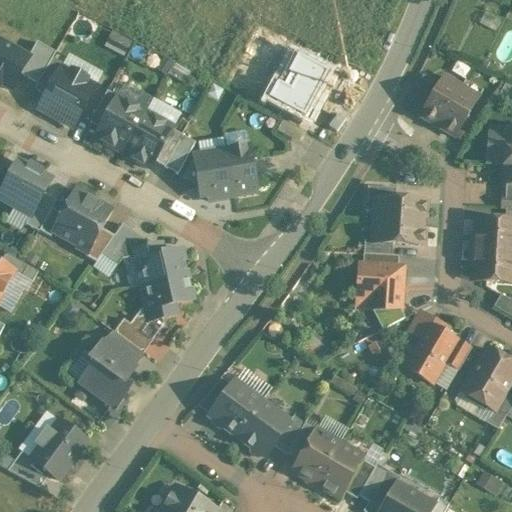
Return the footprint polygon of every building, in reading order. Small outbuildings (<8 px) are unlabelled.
[(29,59),(0,42),(0,86),(1,85),(11,91),(29,59)] [(59,69),(61,70),(63,65),(52,59),(35,90),(45,96),(59,69)] [(38,109),(73,127),(94,89),(83,83),(85,79),(73,72),(71,76),(61,70),(59,69),(45,96),(38,109)] [(444,77),(420,117),(454,138),(478,97),(444,77)] [(99,129),(117,98),(106,92),(90,123),(99,129)] [(122,155),(145,113),(117,98),(99,129),(94,139),(122,155)] [(145,113),(122,155),(150,170),(154,162),(172,130),(172,129),(145,113)] [(172,130),(154,162),(165,168),(182,136),(172,130)] [(511,130),(505,130),(504,136),(487,135),(485,163),(504,164),(506,167),(506,184),(511,184),(511,130)] [(250,146),(225,150),(233,198),(257,194),(250,146)] [(210,202),(233,198),(225,150),(194,156),(201,199),(209,197),(210,202)] [(29,169),(17,163),(0,194),(0,195),(13,202),(11,206),(30,216),(43,194),(50,181),(38,174),(39,173),(30,167),(29,169)] [(511,184),(506,184),(502,184),(500,209),(505,209),(511,209),(511,184)] [(395,189),(367,187),(366,200),(374,201),(374,200),(394,201),(395,189)] [(110,212),(74,192),(62,215),(51,234),(52,235),(86,254),(87,254),(101,230),(110,212)] [(43,194),(30,216),(25,225),(38,233),(39,232),(51,209),(55,201),(43,194)] [(394,201),(374,200),(374,201),(373,222),(421,225),(421,218),(422,218),(425,215),(426,203),(394,201)] [(465,216),(482,216),(482,206),(464,206),(465,216)] [(51,209),(39,232),(50,238),(52,235),(51,234),(62,215),(51,209)] [(511,223),(504,223),(475,221),(473,251),(511,253),(511,223)] [(421,225),(373,222),(372,243),(371,244),(392,245),(423,247),(424,235),(421,232),(420,232),(421,225)] [(122,261),(138,236),(122,226),(114,237),(101,255),(117,267),(122,261)] [(114,237),(101,230),(87,254),(86,254),(84,257),(95,263),(101,255),(114,237)] [(133,252),(148,248),(146,242),(138,236),(122,261),(129,291),(145,287),(142,274),(138,275),(133,252)] [(392,245),(371,244),(372,243),(364,242),(363,255),(391,257),(392,245)] [(145,287),(186,277),(181,252),(162,256),(160,246),(148,248),(133,252),(138,275),(142,274),(145,287)] [(511,253),(473,251),(472,281),(511,283),(511,253)] [(0,266),(13,272),(32,283),(37,273),(6,255),(0,266)] [(391,257),(363,255),(362,268),(387,269),(387,268),(397,269),(397,257),(391,257)] [(0,296),(13,272),(0,266),(0,265),(0,296)] [(387,269),(362,268),(360,307),(379,308),(399,309),(400,309),(402,269),(397,269),(387,268),(387,269)] [(186,277),(145,287),(147,299),(144,300),(149,323),(162,320),(176,317),(174,307),(192,302),(186,277)] [(511,302),(500,295),(493,307),(511,318),(511,302)] [(399,309),(379,308),(378,322),(377,322),(382,330),(404,319),(399,309)] [(419,311),(406,333),(420,341),(429,326),(433,319),(419,311)] [(162,320),(149,323),(141,334),(152,342),(164,326),(162,320)] [(114,333),(143,354),(152,342),(141,334),(123,321),(114,333)] [(420,341),(408,362),(421,370),(417,377),(431,385),(444,363),(457,342),(429,326),(420,341)] [(132,370),(143,354),(114,333),(103,348),(132,370)] [(457,342),(444,363),(458,371),(470,350),(457,342)] [(134,371),(132,370),(103,348),(101,347),(89,362),(94,366),(81,384),(115,408),(129,389),(124,385),(134,371)] [(511,381),(511,364),(485,349),(460,392),(493,412),(494,412),(505,394),(511,381)] [(221,380),(197,408),(209,416),(231,387),(221,380)] [(262,403),(234,382),(231,387),(209,416),(208,418),(211,420),(212,425),(219,430),(224,429),(236,438),(262,403)] [(511,405),(511,397),(505,394),(494,412),(493,412),(485,424),(497,431),(505,417),(511,405)] [(262,403),(236,438),(250,448),(251,453),(257,458),(262,457),(264,459),(272,448),(291,423),(289,422),(262,403)] [(291,423),(272,448),(285,457),(286,455),(303,426),(293,418),(289,422),(291,423)] [(60,423),(31,461),(31,462),(50,476),(57,482),(86,443),(60,423)] [(303,426),(286,455),(298,462),(316,431),(304,424),(303,426)] [(340,445),(316,431),(298,462),(292,472),(316,486),(340,445)] [(340,445),(316,486),(340,500),(344,493),(362,462),(364,459),(340,445)] [(31,462),(31,461),(21,453),(7,473),(40,489),(50,476),(31,462)] [(362,462),(344,493),(356,500),(358,497),(374,469),(373,469),(362,462)] [(400,480),(375,465),(373,469),(374,469),(358,497),(381,510),(396,484),(397,485),(400,480)] [(397,485),(396,484),(381,510),(379,511),(430,511),(434,506),(397,485)] [(182,492),(175,488),(161,511),(216,511),(195,500),(194,495),(187,491),(182,492)]
